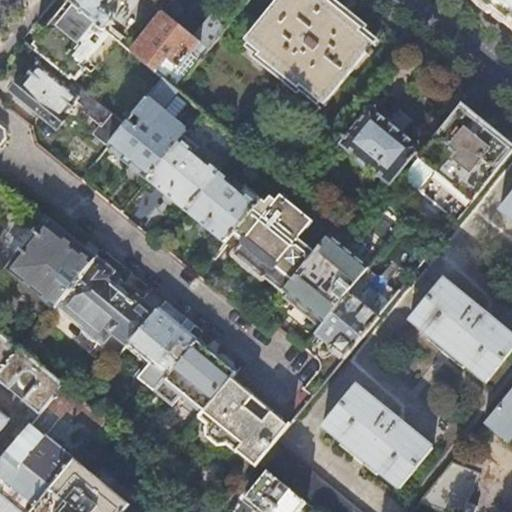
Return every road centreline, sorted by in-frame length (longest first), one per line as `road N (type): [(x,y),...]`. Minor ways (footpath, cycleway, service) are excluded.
road 1 (residential): [(302,384),(25,159)]
road 2 (residential): [(511,78),(414,0)]
